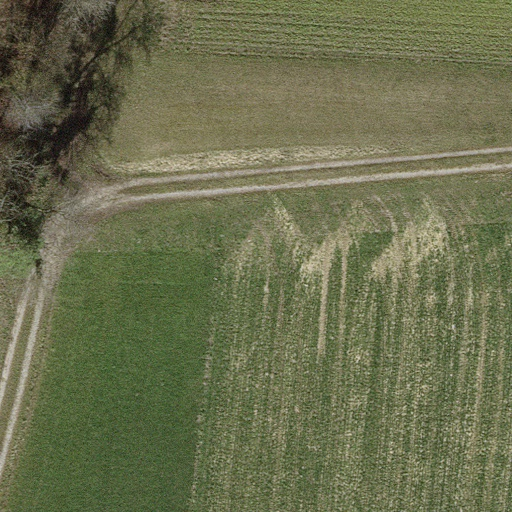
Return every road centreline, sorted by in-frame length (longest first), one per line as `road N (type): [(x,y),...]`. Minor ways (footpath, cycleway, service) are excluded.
road 1 (track): [(91,198),(511,164)]
road 2 (track): [(0,495),(91,198)]
road 3 (track): [(91,198),(128,0)]
